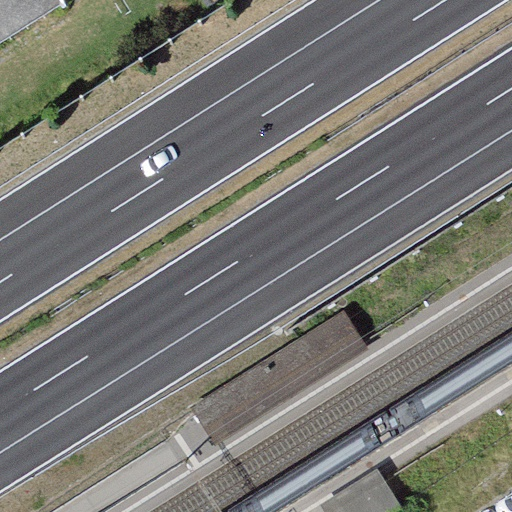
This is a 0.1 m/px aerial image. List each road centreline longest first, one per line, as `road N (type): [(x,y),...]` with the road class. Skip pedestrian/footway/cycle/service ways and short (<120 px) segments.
road 1 (motorway): [(0,414),(511,88)]
road 2 (motorway): [(440,0),(0,280)]
